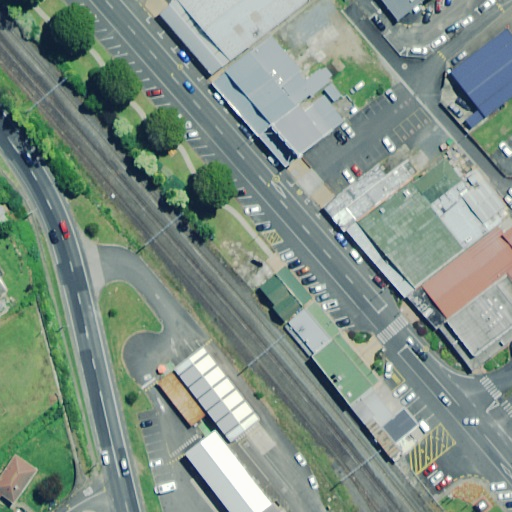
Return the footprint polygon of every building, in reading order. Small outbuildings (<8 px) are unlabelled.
[(170,0),(166,4),(217,67),(263,30),(299,0),(170,0)] [(419,0),(377,0),(394,20),(419,0)] [(511,91),(511,37),(503,27),(443,74),(479,118),(511,91)] [(263,30),(217,67),(264,124),(309,86),(263,30)] [(327,95),(335,105),(345,97),(334,83),(324,91),(327,95)] [(288,103),(264,124),(290,155),(315,135),(288,103)] [(498,216),(444,146),(352,217),(406,286),(498,216)] [(14,217),(0,201),(0,223),(3,227),(14,217)] [(511,214),(490,231),(511,258),(511,214)] [(412,287),(439,321),(487,283),(511,262),(511,258),(490,231),(487,227),(412,287)] [(511,262),(487,283),(511,313),(511,262)] [(316,301),(287,264),(259,286),(275,306),(273,308),(286,325),(316,301)] [(0,297),(8,292),(0,280),(0,297)] [(511,315),(511,313),(487,283),(439,321),(465,353),(511,315)] [(341,331),(316,301),(286,325),(310,355),(341,331)] [(381,381),(341,331),(310,355),(350,405),(381,381)] [(259,422),(202,349),(173,372),(230,445),(259,422)] [(417,425),(381,381),(350,405),(393,458),(403,450),(396,442),(417,425)] [(260,511),(270,505),(215,433),(186,455),(229,511),(260,511)] [(36,471),(14,456),(0,476),(0,494),(13,504),(36,471)]
